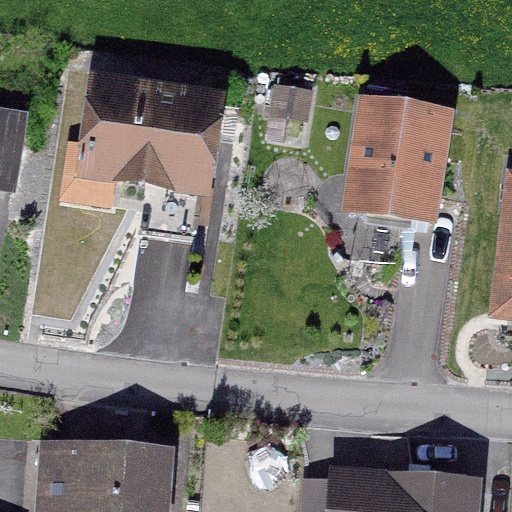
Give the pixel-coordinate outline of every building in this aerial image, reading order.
[(80,174),(142,184),(134,238),(191,246),(212,108),(93,90),(80,174)] [(391,270),(399,220),(426,224),(441,123),(362,111),(346,212),(345,212),(337,261),(391,270)] [(16,126),(0,123),(0,191),(6,193),(16,126)] [(511,215),(511,216),(500,312),(505,312),(501,341),(511,342),(511,215)] [(37,511),(156,511),(159,463),(42,454),(37,511)] [(466,511),(468,494),(332,484),(330,511),(466,511)]
